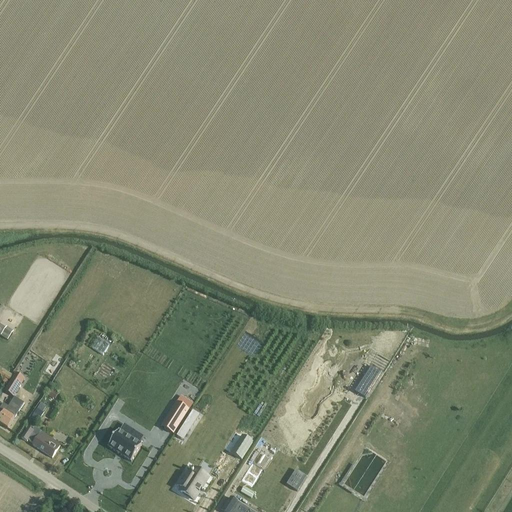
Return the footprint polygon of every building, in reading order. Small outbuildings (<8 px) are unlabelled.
[(57,349),(48,367),(57,372),(66,353),(57,349)] [(382,373),(371,366),(355,393),(365,399),(382,373)] [(463,370),(449,388),(457,394),(471,376),(463,370)] [(448,383),(452,385),(458,374),(454,372),(448,383)] [(24,381),(16,375),(5,392),(13,398),(24,381)] [(56,396),(62,390),(53,383),(48,389),(56,396)] [(181,397),(162,427),(173,435),(193,405),(181,397)] [(429,487),(472,410),(458,402),(396,511),(392,511),(390,511),(388,511),(406,511),(423,484),(429,487)] [(11,403),(8,408),(3,405),(0,409),(0,417),(1,418),(0,418),(0,424),(8,430),(21,410),(11,403)] [(193,412),(177,437),(183,442),(200,416),(193,412)] [(52,460),(61,446),(56,443),(57,442),(52,439),(52,440),(34,428),(32,432),(28,429),(21,439),(27,442),(27,441),(34,445),(33,447),(52,460)] [(118,432),(108,448),(131,463),(142,447),(140,446),(144,439),(134,433),(130,439),(120,433),(118,432)] [(242,437),(231,454),(242,461),(252,444),(242,437)] [(365,443),(325,511),(355,511),(387,455),(365,443)] [(262,450),(242,481),(252,487),(272,456),(262,450)] [(411,474),(418,463),(410,457),(390,487),(402,495),(414,476),(411,474)] [(185,474),(177,487),(182,490),(180,493),(194,502),(208,479),(195,471),(190,468),(185,474)] [(296,472),(287,486),(297,492),(306,478),(296,472)] [(231,499),(222,511),(236,511),(241,506),(231,499)]
